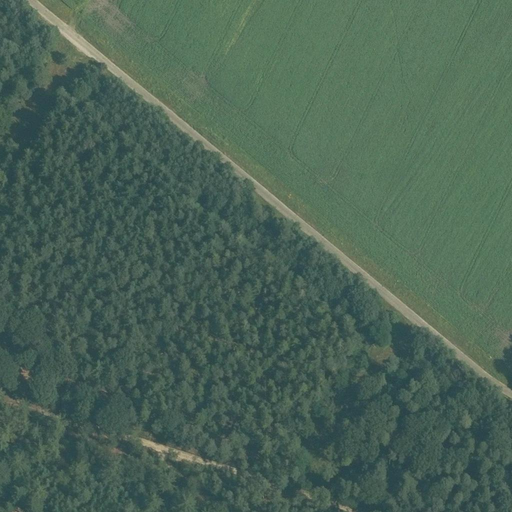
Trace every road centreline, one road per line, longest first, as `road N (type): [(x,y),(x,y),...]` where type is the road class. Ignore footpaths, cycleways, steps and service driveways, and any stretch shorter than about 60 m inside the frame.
road 1 (track): [(511,394),(30,0)]
road 2 (track): [(226,511),(150,448),(0,397)]
